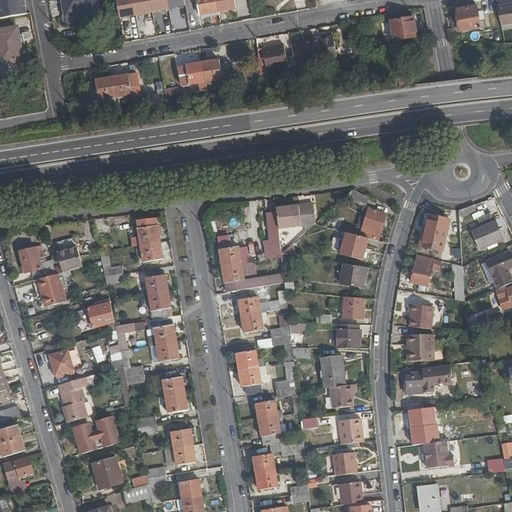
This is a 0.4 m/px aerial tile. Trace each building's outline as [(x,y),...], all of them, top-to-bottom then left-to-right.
[(0,0),(0,18),(29,12),(26,0),(0,0)] [(99,0),(64,0),(67,15),(91,10),(101,8),(99,0)] [(133,0),(117,0),(120,18),(136,15),(133,0)] [(150,0),(133,0),(136,15),(153,12),(150,0)] [(168,0),(150,0),(153,12),(170,9),(168,0)] [(183,0),(168,0),(170,9),(185,6),(183,0)] [(193,0),(186,0),(188,11),(196,10),(193,0)] [(236,0),(198,0),(201,13),(238,7),(236,0)] [(511,0),(499,3),(502,23),(511,21),(511,0)] [(480,3),(460,7),(464,28),(484,24),(480,3)] [(182,8),(170,10),(173,28),(185,26),(182,8)] [(417,15),(394,19),(398,39),(420,35),(417,15)] [(8,28),(0,29),(0,50),(2,62),(24,57),(21,44),(20,34),(18,27),(8,29),(8,28)] [(321,38),(306,41),(309,60),(339,55),(336,34),(321,37),(321,38)] [(286,44),(264,48),(269,70),(290,65),(286,44)] [(187,65),(179,67),(183,85),(232,76),(229,60),(221,61),(220,58),(187,64),(187,65)] [(97,81),(89,83),(92,101),(141,92),(138,74),(130,76),(129,75),(97,80),(97,81)] [(367,203),(369,195),(353,190),(351,199),(367,203)] [(278,208),(278,211),(269,212),(274,251),(268,252),(269,258),(284,256),(283,253),(280,225),(290,224),(290,226),(303,225),(301,218),(305,218),(307,225),(306,226),(307,231),(316,223),(313,203),(300,205),(278,208)] [(476,204),(466,208),(467,213),(477,209),(476,204)] [(387,214),(369,209),(361,237),(370,239),(379,242),(387,214)] [(451,219),(430,213),(426,230),(423,229),(419,244),(442,250),(451,219)] [(504,238),(493,213),(479,219),(482,227),(474,230),(482,248),(497,241),(504,238)] [(159,224),(141,227),(147,260),(165,257),(159,224)] [(108,282),(109,283),(127,279),(124,264),(112,266),(106,230),(98,232),(104,258),(104,259),(108,282)] [(365,261),(370,239),(361,237),(346,233),(340,255),(365,261)] [(259,236),(251,238),(253,248),(261,246),(259,236)] [(134,238),(138,256),(145,254),(142,237),(134,238)] [(60,271),(57,272),(55,259),(48,260),(43,244),(31,247),(21,250),(27,271),(33,269),(35,279),(40,277),(47,305),(56,303),(57,303),(68,300),(60,271)] [(59,250),(65,270),(84,264),(78,245),(59,250)] [(257,286),(287,281),(286,273),(268,276),(267,274),(256,276),(253,261),(242,262),(239,245),(221,248),(229,291),(238,289),(245,331),(264,328),(257,286)] [(488,259),(499,287),(497,288),(499,294),(505,292),(505,290),(508,289),(510,295),(502,297),(505,308),(511,306),(511,285),(507,287),(507,283),(511,281),(511,277),(508,268),(511,266),(511,250),(488,259)] [(435,257),(419,253),(413,281),(422,283),(421,289),(426,290),(428,284),(430,284),(435,257)] [(364,285),(367,266),(345,262),(342,282),(364,285)] [(466,300),(466,265),(455,265),(456,300),(466,300)] [(149,276),(156,317),(174,314),(167,273),(149,276)] [(94,295),(111,291),(109,283),(108,282),(92,285),(94,295)] [(288,283),(289,291),(297,290),(296,282),(288,283)] [(288,290),(288,289),(279,290),(281,309),(290,308),(288,290)] [(365,316),(366,297),(346,295),(345,314),(365,316)] [(112,300),(111,296),(96,301),(98,304),(112,300)] [(116,320),(112,300),(98,304),(90,307),(96,326),(116,320)] [(413,311),(411,325),(428,327),(433,328),(435,305),(411,302),(410,310),(413,311)] [(90,307),(78,310),(84,329),(96,326),(90,307)] [(501,310),(489,313),(492,323),(504,321),(501,310)] [(318,313),(318,322),(332,323),(333,314),(318,313)] [(283,325),(290,324),(289,315),(282,316),(283,325)] [(135,320),(117,322),(118,328),(117,328),(109,330),(111,340),(109,340),(113,356),(110,357),(113,369),(120,367),(124,385),(130,384),(132,391),(148,388),(145,363),(132,365),(130,356),(124,358),(123,350),(131,349),(129,340),(126,341),(125,330),(136,328),(135,320)] [(307,322),(291,322),(293,332),(306,332),(307,322)] [(339,339),(339,347),(359,348),(360,337),(360,329),(360,323),(340,323),(340,328),(339,339)] [(176,324),(157,327),(163,360),(181,357),(176,324)] [(435,331),(408,333),(409,344),(411,343),(412,360),(436,358),(435,341),(435,331)] [(294,347),(293,334),(274,337),(275,346),(287,344),(292,379),(279,381),(282,397),(300,394),(300,391),(296,357),(310,357),(311,347),(294,347)] [(259,341),(260,350),(275,348),(274,339),(259,341)] [(444,341),(435,341),(436,358),(445,358),(444,341)] [(94,348),(98,363),(107,361),(103,346),(94,348)] [(70,349),(52,354),(58,374),(75,369),(70,349)] [(259,367),(256,350),(238,353),(244,387),(246,386),(247,391),(248,395),(264,392),(262,384),(261,382),(259,367)] [(0,390),(10,388),(0,352),(0,390)] [(331,387),(348,385),(345,356),(325,358),(327,388),(331,387)] [(445,383),(443,365),(423,367),(423,372),(410,373),(411,377),(407,377),(408,393),(425,392),(425,384),(434,383),(438,383),(442,383),(445,383)] [(266,366),(259,367),(261,382),(270,380),(269,374),(268,374),(266,366)] [(87,376),(61,384),(67,404),(64,405),(69,422),(89,416),(85,400),(87,399),(84,386),(89,384),(87,376)] [(184,376),(166,379),(171,412),(189,408),(184,376)] [(118,384),(108,386),(112,403),(121,401),(118,384)] [(127,405),(134,403),(132,391),(130,384),(124,385),(127,405)] [(348,385),(331,387),(334,408),(354,405),(352,398),(352,392),(353,392),(357,391),(356,384),(348,385)] [(276,400),(257,403),(263,436),(281,432),(276,400)] [(3,410),(6,421),(23,416),(20,406),(3,410)] [(159,432),(155,415),(139,419),(143,435),(159,432)] [(327,415),(314,416),(315,423),(328,422),(327,415)] [(341,419),(344,443),(366,441),(363,416),(341,419)] [(112,418),(96,422),(104,449),(119,445),(112,418)] [(422,419),(407,420),(409,436),(424,434),(422,419)] [(506,422),(499,424),(500,431),(508,429),(506,422)] [(0,436),(2,442),(5,452),(5,454),(27,448),(21,424),(0,429),(0,436)] [(89,424),(73,428),(81,456),(96,451),(89,424)] [(192,428),(174,431),(180,465),(198,462),(192,428)] [(289,449),(306,446),(304,431),(291,433),(292,440),(287,441),(289,449)] [(449,441),(426,444),(429,469),(456,465),(455,455),(450,456),(449,441)] [(511,442),(503,444),(507,469),(511,467),(511,442)] [(336,454),(338,474),(359,472),(357,451),(336,454)] [(255,457),(260,490),(278,486),(273,454),(255,457)] [(35,472),(31,455),(17,459),(17,460),(0,465),(0,474),(19,469),(21,476),(35,472)] [(116,456),(92,462),(95,472),(98,472),(103,487),(124,480),(116,456)] [(505,459),(489,460),(490,474),(506,472),(505,459)] [(168,467),(150,470),(153,486),(170,483),(168,467)] [(129,501),(153,494),(151,482),(149,473),(134,477),(137,486),(126,489),(129,501)] [(200,478),(182,482),(187,511),(203,511),(206,511),(200,478)] [(342,483),(344,504),(365,502),(363,481),(342,483)] [(292,503),(312,499),(310,484),(290,487),(292,503)] [(439,485),(422,487),(423,493),(421,494),(423,511),(425,511),(442,510),(439,485)]
